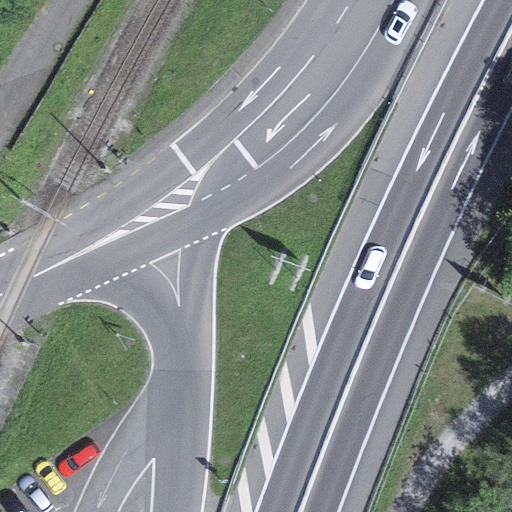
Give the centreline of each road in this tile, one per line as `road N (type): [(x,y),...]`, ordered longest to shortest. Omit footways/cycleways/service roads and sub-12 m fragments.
road 1 (trunk): [(501,0),(393,221),(276,511)]
road 2 (trunk): [(323,511),(381,355),(511,73)]
road 3 (primary): [(375,0),(291,113),(246,155),(155,213)]
road 4 (trunk): [(155,213),(179,306),(175,511)]
road 5 (primary): [(155,213),(0,293)]
